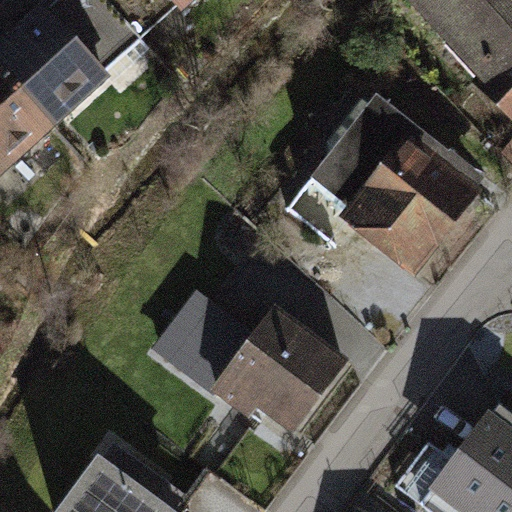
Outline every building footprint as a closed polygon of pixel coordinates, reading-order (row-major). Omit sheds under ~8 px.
[(0,188),(198,0),(49,0),(0,46),(0,188)] [(511,0),(399,0),(397,2),(511,124),(511,0)] [(402,150),(334,234),(405,291),(473,207),(402,150)] [(150,362),(290,451),(353,353),(256,290),(232,327),(190,300),(150,362)] [(475,426),(432,486),(441,493),(432,504),(443,511),(511,511),(511,434),(497,424),(488,436),(475,426)] [(176,511),(98,456),(57,511),(176,511)]
